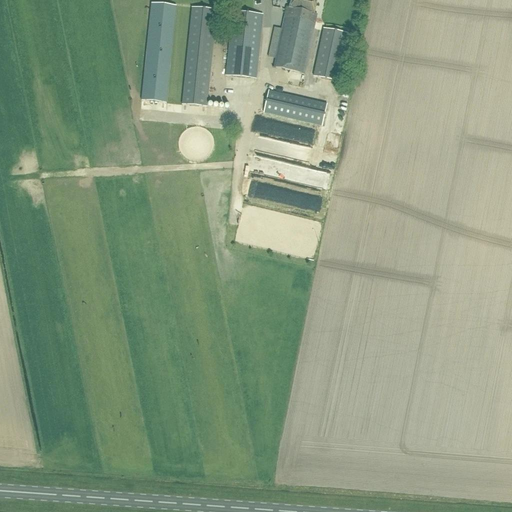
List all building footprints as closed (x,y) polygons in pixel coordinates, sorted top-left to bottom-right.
[(273,68),(304,75),(317,15),(314,15),(317,0),(291,0),(289,9),(286,8),(273,68)] [(165,104),(175,7),(151,5),(141,101),(165,104)] [(110,9),(100,104),(124,107),(134,12),(110,9)] [(216,11),(191,9),(181,106),(206,108),(216,11)] [(225,77),(256,80),(262,15),(232,12),(225,77)] [(347,35),(323,30),(313,77),(337,83),(347,35)] [(263,113),(322,127),(327,106),(268,92),(263,113)] [(277,125),(255,126),(255,132),(266,132),(266,137),(278,136),(277,125)] [(319,174),(279,164),(278,169),(287,172),(286,173),(295,176),(296,172),(304,174),(301,184),(315,188),(319,174)] [(269,201),(304,209),(307,195),(272,188),(269,201)]
